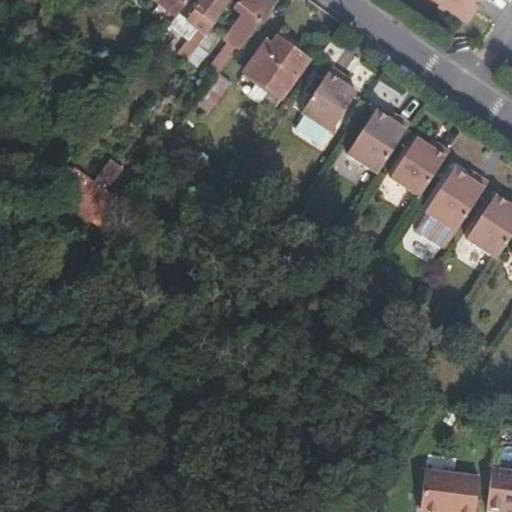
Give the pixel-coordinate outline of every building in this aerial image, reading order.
[(155,0),(178,17),(191,0),(155,0)] [(214,27),(216,24),(213,22),(229,0),(202,0),(195,9),(197,11),(189,21),(198,29),(185,45),(195,52),(198,47),(214,27)] [(238,51),(273,6),(264,0),(241,0),(238,4),(246,11),(225,41),(238,51)] [(476,0),(434,0),(463,20),(476,0)] [(221,33),(214,27),(198,47),(206,53),(221,33)] [(311,60),(279,36),(271,45),(268,43),(245,72),(281,100),(311,60)] [(225,68),(234,56),(227,52),(218,63),(225,68)] [(349,80),(332,69),(300,117),(330,136),(356,96),(344,88),(349,80)] [(218,77),(196,106),(208,115),(230,86),(218,77)] [(375,178),(408,126),(394,118),(391,124),(375,114),(345,159),(375,178)] [(17,129),(8,141),(28,156),(37,143),(17,129)] [(418,201),(449,153),(436,145),(432,151),(415,140),(388,180),(418,201)] [(73,170),(64,182),(68,184),(84,196),(94,185),(73,170)] [(455,234),(487,183),(477,176),(471,183),(453,172),(425,215),(455,234)] [(115,200),(94,185),(84,196),(103,210),(106,212),(115,200)] [(496,262),(511,236),(511,209),(494,198),(466,242),(496,262)] [(511,511),(511,473),(491,470),(486,511),(495,511),(511,511)] [(474,511),(479,479),(424,471),(418,511),(474,511)]
